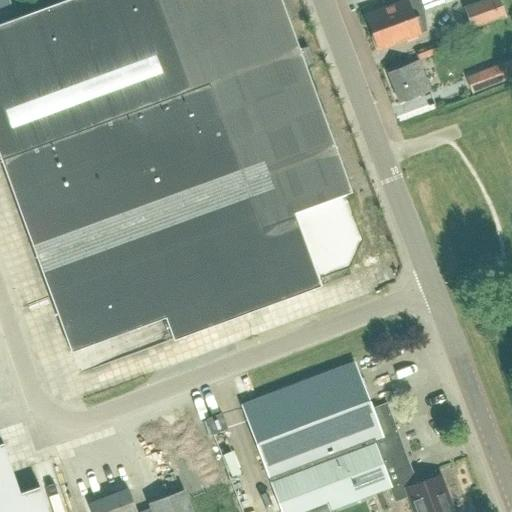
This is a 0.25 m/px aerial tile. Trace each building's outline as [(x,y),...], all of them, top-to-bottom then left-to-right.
[(156,0),(63,0),(0,23),(0,159),(70,351),(164,317),(172,339),(320,285),(316,274),(345,263),(356,239),(341,196),(351,192),(306,65),(312,63),(288,0),(167,0),(174,16),(164,20),(156,0)] [(416,22),(406,0),(405,0),(364,15),(377,48),(427,30),(422,19),(416,22)] [(498,0),(479,0),(462,6),(470,29),(504,16),(498,0)] [(419,59),(387,73),(398,102),(430,90),(419,59)] [(511,59),(488,69),(493,84),(511,76),(511,59)] [(470,76),(443,84),(446,93),(473,85),(470,76)] [(330,511),(329,510),(389,487),(394,501),(407,496),(413,511),(452,511),(438,475),(415,484),(385,404),(371,409),(353,362),(352,362),(241,405),(281,511),(330,511)] [(226,428),(220,412),(204,418),(210,434),(226,428)] [(2,443),(0,443),(0,511),(47,511),(38,486),(19,492),(2,443)] [(191,511),(183,489),(148,502),(150,508),(138,511),(136,511),(127,488),(88,504),(91,511),(191,511)]
